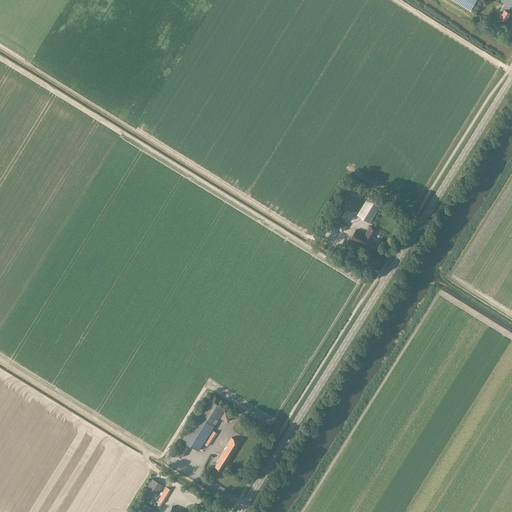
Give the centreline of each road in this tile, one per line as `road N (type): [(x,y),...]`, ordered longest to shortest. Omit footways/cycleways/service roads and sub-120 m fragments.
road 1 (secondary): [(240,511),(511,77)]
road 2 (track): [(0,47),(323,240)]
road 3 (track): [(0,360),(157,456)]
road 4 (track): [(511,71),(395,0)]
